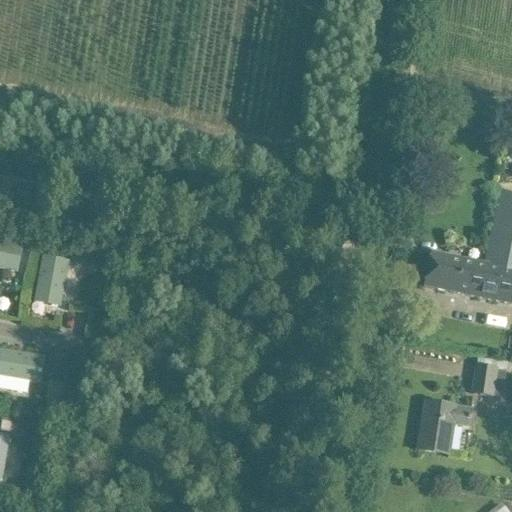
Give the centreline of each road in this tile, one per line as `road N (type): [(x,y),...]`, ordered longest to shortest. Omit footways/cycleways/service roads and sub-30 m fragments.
road 1 (unclassified): [(374,261),(0,184)]
road 2 (unclassified): [(374,261),(414,0)]
road 3 (unclassified): [(335,511),(374,261)]
